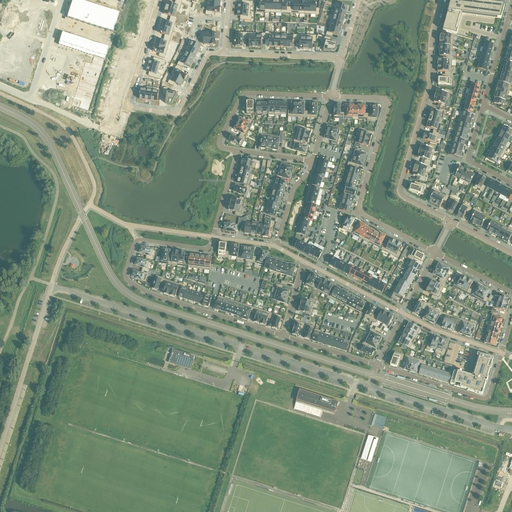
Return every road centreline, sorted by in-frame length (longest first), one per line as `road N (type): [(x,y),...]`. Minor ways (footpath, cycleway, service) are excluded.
road 1 (unclassified): [(369,386),(51,285),(0,449)]
road 2 (residential): [(212,236),(207,248),(136,241),(125,276),(140,289),(282,335)]
road 3 (residential): [(450,221),(404,197),(399,186),(428,86),(441,0)]
road 4 (residential): [(331,96),(386,100),(359,211),(434,252)]
road 5 (residential): [(376,365),(482,398),(501,352)]
road 6 (residential): [(235,150),(219,139),(245,94),(331,96)]
road 7 (unclassified): [(511,429),(369,386)]
road 8 (residential): [(223,53),(206,56),(177,112),(127,107)]
